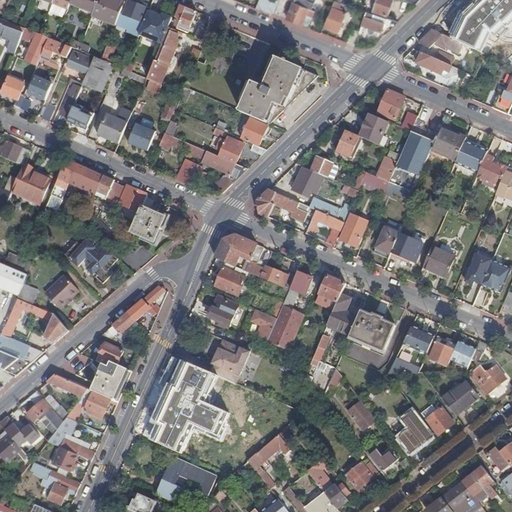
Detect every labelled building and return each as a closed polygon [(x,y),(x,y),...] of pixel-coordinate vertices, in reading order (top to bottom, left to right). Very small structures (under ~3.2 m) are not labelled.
[(56,0),(55,3),(70,9),(72,4),(73,0),(56,0)] [(100,0),(73,0),(72,4),(94,14),(100,0)] [(120,0),(100,0),(94,14),(94,16),(117,26),(127,3),(120,0)] [(142,22),(148,8),(138,4),(139,1),(136,0),(130,0),(125,15),(142,22)] [(273,15),(278,4),(268,0),(260,0),(257,8),(273,15)] [(295,0),(287,18),(303,25),(309,11),(311,12),(315,0),(295,0)] [(389,17),(394,0),(376,0),(373,12),(389,17)] [(511,23),(511,0),(474,0),(460,13),(450,37),(466,45),(484,52),(491,35),(496,38),(511,23)] [(336,1),(335,1),(325,27),(338,33),(343,22),(344,19),(347,13),(338,9),(341,3),(336,1)] [(198,12),(182,6),(178,17),(181,18),(184,19),(180,28),(180,29),(189,33),(198,12)] [(309,11),(303,25),(305,26),(311,12),(309,11)] [(160,17),(149,12),(140,35),(163,44),(170,28),(174,19),(164,15),(162,20),(159,18),(160,17)] [(367,12),(363,25),(383,32),(386,23),(375,19),(377,15),(367,12)] [(25,27),(4,19),(0,28),(0,36),(12,41),(9,50),(16,53),(23,38),(24,35),(27,28),(25,27)] [(201,27),(196,39),(202,41),(207,29),(201,27)] [(40,34),(27,28),(24,35),(28,37),(34,40),(35,36),(37,37),(39,37),(40,34)] [(351,29),(345,42),(355,46),(360,32),(351,29)] [(450,37),(435,30),(425,39),(421,44),(431,49),(438,43),(461,54),(466,45),(450,37)] [(156,61),(149,80),(162,85),(182,39),(179,38),(180,36),(173,33),(164,54),(161,60),(160,62),(156,61)] [(42,34),(40,34),(39,37),(37,37),(34,45),(38,47),(45,49),(47,45),(50,38),(42,34)] [(56,41),(50,38),(47,45),(70,55),(73,48),(71,47),(56,41)] [(74,40),(71,47),(73,48),(79,50),(82,44),(74,40)] [(116,49),(109,46),(103,60),(110,63),(116,49)] [(40,63),(45,49),(38,47),(35,54),(30,51),(26,61),(38,66),(40,63)] [(197,65),(202,53),(197,51),(192,63),(197,65)] [(440,53),(437,60),(448,65),(451,58),(440,53)] [(89,75),(94,63),(73,54),(68,66),(89,75)] [(437,60),(423,54),(418,64),(443,75),(446,70),(450,72),(449,74),(453,76),(462,76),(463,72),(452,67),(448,65),(437,60)] [(110,63),(103,60),(97,58),(94,63),(89,75),(85,85),(91,88),(102,93),(114,65),(110,63)] [(242,112),(275,126),(283,106),(292,110),(296,102),(299,103),(309,79),(312,72),(290,63),(290,61),(287,59),(286,61),(279,58),(270,80),(266,87),(254,82),(242,112)] [(148,79),(125,70),(124,69),(119,83),(142,93),(147,83),(148,79)] [(266,87),(270,80),(258,75),(254,82),(266,87)] [(30,93),(47,101),(54,85),(37,77),(30,93)] [(16,106),(22,109),(27,97),(25,96),(22,95),(26,84),(10,78),(4,93),(18,99),(16,106)] [(61,126),(66,129),(69,122),(76,106),(80,97),(85,85),(73,79),(70,85),(75,87),(60,120),(59,119),(58,122),(59,123),(58,125),(61,126)] [(149,80),(148,79),(147,83),(150,84),(148,89),(159,94),(162,85),(149,80)] [(511,80),(507,92),(502,90),(493,109),(510,116),(511,110),(511,80)] [(184,94),(186,91),(168,83),(166,87),(180,93),(184,94)] [(86,100),(91,88),(85,85),(80,97),(86,100)] [(193,91),(187,88),(186,91),(184,94),(182,99),(182,100),(188,102),(193,91)] [(397,120),(406,99),(390,91),(380,113),(397,120)] [(146,104),(139,101),(133,114),(140,117),(146,104)] [(172,123),(178,105),(168,102),(162,119),(172,123)] [(49,104),(43,118),(48,120),(51,122),(57,107),(49,104)] [(76,106),(69,122),(88,130),(95,114),(76,106)] [(412,133),(419,117),(409,113),(402,128),(412,133)] [(100,135),(120,144),(129,123),(108,114),(100,135)] [(380,146),(390,123),(371,115),(368,123),(367,123),(364,129),(365,130),(361,138),(380,146)] [(255,145),(260,147),(269,127),(252,119),(243,140),(255,145)] [(158,132),(138,124),(130,143),(149,152),(158,132)] [(459,160),(467,142),(468,140),(442,128),(438,139),(434,149),(459,160)] [(224,137),(226,132),(217,129),(215,133),(224,137)] [(352,158),(361,138),(347,131),(338,152),(352,158)] [(175,137),(167,133),(161,147),(169,150),(172,145),(175,137)] [(414,194),(434,149),(438,139),(431,136),(429,140),(412,133),(402,156),(399,163),(391,183),(414,194)] [(182,140),(175,137),(172,145),(178,148),(182,140)] [(221,157),(238,164),(244,149),(236,145),(237,142),(229,138),(227,142),(222,139),(218,149),(223,152),(221,157)] [(9,141),(6,149),(2,156),(24,165),(30,151),(9,141)] [(480,174),(488,156),(490,152),(467,142),(459,160),(457,164),(480,174)] [(224,194),(249,169),(238,164),(221,157),(192,144),(190,149),(189,152),(206,160),(205,163),(229,173),(227,177),(217,186),(224,194)] [(263,156),(268,151),(260,147),(255,145),(252,151),(263,156)] [(399,163),(402,156),(392,152),(389,159),(399,163)] [(501,188),(509,169),(499,164),(498,167),(494,165),(497,160),(488,156),(480,174),(478,178),(485,181),(501,188)] [(313,171),(316,173),(330,179),(335,166),(335,165),(330,163),(328,161),(319,158),(313,171)] [(379,178),(391,183),(399,163),(389,159),(387,158),(379,178)] [(184,183),(195,188),(198,180),(202,182),(203,179),(205,179),(208,174),(203,171),(204,168),(188,160),(178,180),(184,183)] [(37,165),(27,161),(15,188),(44,200),(54,177),(36,168),(37,165)] [(88,168),(75,162),(68,178),(72,181),(71,184),(108,200),(116,181),(108,177),(88,168)] [(335,166),(330,179),(334,181),(340,168),(335,166)] [(313,171),(305,167),(294,190),(303,194),(304,193),(311,196),(313,191),(316,192),(317,189),(315,188),(318,182),(313,180),(316,173),(313,171)] [(499,191),(498,195),(507,199),(507,198),(511,199),(511,169),(509,169),(501,188),(499,191)] [(367,174),(363,172),(355,190),(359,192),(365,180),(367,174)] [(388,190),(391,183),(379,178),(367,174),(365,180),(388,190)] [(499,191),(501,188),(485,181),(483,184),(499,191)] [(415,202),(418,195),(414,194),(391,183),(388,190),(386,195),(393,198),(395,193),(415,202)] [(144,206),(149,194),(141,191),(130,186),(122,204),(141,212),(144,206)] [(359,192),(355,190),(353,189),(350,195),(356,198),(359,192)] [(278,193),(270,190),(265,195),(259,201),(260,214),(270,218),(276,205),(274,204),(278,193)] [(301,203),(278,193),(274,204),(276,205),(293,213),(292,216),(305,223),(310,213),(298,208),(301,203)] [(0,208),(5,211),(12,196),(6,194),(0,206),(0,208)] [(168,217),(144,206),(141,212),(133,233),(156,243),(168,217)] [(334,228),(342,232),(345,223),(317,211),(308,233),(312,235),(318,222),(331,227),(330,229),(332,230),(334,228)] [(358,248),(369,223),(353,215),(341,241),(358,248)] [(393,253),(401,235),(386,228),(375,253),(390,259),(393,253)] [(425,245),(401,235),(393,253),(417,263),(425,245)] [(258,266),(266,249),(253,243),(237,236),(225,241),(217,259),(227,263),(236,268),(242,257),(251,261),(248,268),(246,267),(244,271),(250,273),(255,276),(262,278),(266,269),(258,266)] [(111,251),(102,243),(96,248),(87,240),(82,245),(79,242),(67,255),(80,267),(85,262),(88,259),(93,265),(91,268),(89,270),(95,276),(96,274),(99,277),(97,278),(105,285),(114,276),(110,272),(120,261),(111,251)] [(434,247),(425,268),(447,278),(457,257),(434,247)] [(25,259),(20,271),(27,275),(32,262),(25,259)] [(88,259),(85,262),(91,268),(93,265),(88,259)] [(494,261),(483,286),(495,291),(495,290),(502,292),(511,269),(494,261)] [(0,286),(21,296),(26,285),(30,276),(27,275),(20,271),(0,262),(0,286)] [(236,268),(227,263),(217,287),(230,293),(233,288),(235,289),(233,294),(240,297),(249,277),(250,273),(244,271),(236,268)] [(268,267),(266,269),(262,278),(291,290),(292,289),(293,289),(296,279),(268,267)] [(292,289),(291,290),(286,302),(293,305),(295,300),(304,304),(314,280),(300,274),(293,289),(292,289)] [(65,275),(47,293),(62,308),(81,290),(65,275)] [(336,279),(330,276),(322,295),(339,303),(344,292),(348,284),(336,279)] [(26,285),(21,296),(19,299),(33,305),(40,291),(26,285)] [(150,305),(159,315),(161,309),(157,304),(155,306),(153,303),(166,292),(167,291),(160,286),(145,300),(150,305)] [(339,303),(334,315),(329,326),(343,332),(352,310),(349,309),(354,297),(344,292),(339,303)] [(235,316),(239,306),(219,297),(210,318),(218,322),(217,326),(224,329),(225,328),(229,330),(235,316)] [(33,305),(19,299),(0,342),(0,349),(32,364),(45,353),(11,338),(24,310),(38,316),(41,309),(33,305)] [(129,313),(136,322),(151,309),(149,306),(150,305),(145,300),(129,313)] [(284,308),(286,303),(280,301),(277,308),(283,311),(284,308)] [(322,309),(332,313),(334,306),(325,302),(322,309)] [(292,352),(307,317),(284,308),(283,311),(279,319),(269,342),(292,352)] [(361,314),(351,336),(385,351),(398,324),(385,318),(386,316),(377,312),(376,314),(364,308),(361,314)] [(279,319),(272,316),(257,310),(252,322),(263,327),(258,337),(262,339),(269,342),(279,319)] [(352,310),(343,332),(351,336),(361,314),(352,310)] [(102,336),(123,345),(127,339),(122,334),(136,322),(129,313),(117,323),(102,336)] [(46,337),(53,345),(69,331),(55,315),(46,337)] [(200,330),(187,325),(183,334),(196,339),(200,330)] [(436,337),(413,326),(405,343),(428,354),(436,337)] [(325,335),(314,361),(322,364),(328,351),(326,350),(331,338),(325,335)] [(452,360),(458,347),(438,338),(435,345),(437,345),(430,360),(448,368),(452,360)] [(250,352),(224,340),(214,365),(215,366),(212,373),(237,384),(250,352)] [(112,362),(118,365),(125,351),(107,343),(99,362),(105,364),(110,366),(112,362)] [(488,346),(481,343),(477,351),(473,360),(479,363),(483,355),(484,355),(488,346)] [(466,349),(459,345),(458,347),(452,360),(469,368),(473,360),(477,351),(467,346),(466,349)] [(32,364),(0,349),(0,363),(4,366),(3,369),(18,376),(32,364)] [(421,369),(398,358),(389,376),(419,374),(421,369)] [(182,454),(196,426),(220,437),(230,415),(203,402),(216,376),(181,360),(152,423),(158,425),(151,440),(182,454)] [(112,400),(115,401),(129,370),(118,365),(112,362),(110,366),(105,364),(93,391),(112,400)] [(470,375),(487,396),(508,380),(496,366),(487,373),(481,366),(470,375)] [(343,377),(337,370),(330,385),(337,390),(343,377)] [(49,382),(83,397),(89,390),(57,375),(49,382)] [(455,396),(469,385),(467,383),(454,394),(455,396)] [(443,400),(457,417),(480,399),(469,385),(455,396),(454,394),(452,392),(443,400)] [(103,418),(112,400),(93,391),(89,390),(83,397),(90,400),(86,410),(103,418)] [(57,429),(58,430),(64,421),(52,407),(50,408),(44,401),(45,399),(38,391),(33,395),(40,404),(29,414),(35,421),(39,419),(41,421),(43,419),(45,421),(44,422),(53,433),(57,429)] [(64,421),(68,417),(69,416),(50,395),(45,399),(52,407),(64,421)] [(311,408),(319,401),(309,397),(301,411),(305,413),(308,410),(311,408)] [(415,398),(410,402),(420,415),(425,411),(415,398)] [(361,403),(350,412),(359,424),(370,414),(361,403)] [(284,406),(282,425),(294,427),(296,407),(284,406)] [(442,409),(427,421),(439,436),(455,424),(442,409)] [(0,423),(7,431),(23,450),(26,448),(23,445),(28,441),(32,445),(40,437),(30,425),(22,432),(9,416),(0,423)] [(413,433),(403,442),(413,453),(433,437),(416,416),(406,424),(413,433)] [(79,455),(92,461),(96,454),(89,450),(91,445),(71,436),(78,422),(68,417),(64,421),(58,430),(49,442),(62,448),(79,455)] [(40,437),(43,435),(33,423),(30,425),(40,437)] [(286,430),(280,435),(286,442),(292,437),(286,430)] [(26,461),(30,458),(23,450),(7,431),(0,437),(0,443),(1,444),(0,444),(0,453),(7,462),(18,453),(26,461)] [(286,455),(292,450),(286,442),(280,435),(259,453),(250,461),(250,462),(249,462),(258,473),(261,471),(259,469),(281,449),(286,455)] [(135,437),(117,480),(189,511),(197,511),(218,472),(135,437)] [(511,443),(501,453),(510,466),(511,468),(511,467),(511,443)] [(246,447),(241,458),(250,462),(250,461),(259,453),(246,447)] [(71,473),(79,455),(62,448),(54,465),(71,473)] [(503,471),(510,466),(501,453),(497,448),(490,454),(503,471)] [(378,451),(372,456),(384,472),(397,462),(394,458),(398,455),(394,450),(388,454),(386,453),(382,456),(378,451)] [(415,469),(422,464),(414,456),(412,455),(407,459),(415,469)] [(409,474),(415,469),(407,459),(401,464),(409,474)] [(330,465),(326,460),(314,469),(317,470),(321,475),(325,475),(322,471),(330,465)] [(359,491),(380,475),(371,463),(366,467),(363,463),(347,475),(359,491)] [(68,494),(76,497),(82,484),(39,464),(35,475),(45,479),(42,485),(53,491),(50,500),(62,505),(68,494)] [(495,487),(497,485),(483,468),(473,475),(485,490),(490,486),(492,487),(494,486),(495,487)] [(329,480),(325,475),(321,475),(317,470),(314,469),(310,473),(326,493),(339,510),(349,502),(345,497),(347,495),(341,487),(339,489),(336,486),(335,488),(331,483),(328,483),(328,482),(329,480)] [(463,483),(478,501),(488,494),(485,490),(473,475),(463,483)] [(511,475),(502,483),(511,495),(511,494),(511,475)] [(454,511),(475,511),(482,507),(478,501),(463,483),(444,499),(454,511)] [(223,492),(222,491),(216,497),(220,503),(221,504),(227,497),(225,494),(227,492),(225,489),(223,492)] [(340,511),(339,510),(326,493),(301,511),(340,511)] [(131,499),(127,508),(136,511),(153,511),(157,503),(141,495),(137,502),(131,499)] [(220,503),(216,497),(205,511),(204,511),(212,511),(213,511),(220,503)] [(356,511),(360,511),(364,509),(357,499),(350,504),(356,511)] [(454,511),(444,499),(436,504),(438,507),(432,511),(454,511)] [(25,511),(29,502),(24,500),(18,511),(25,511)] [(289,511),(281,501),(267,511),(289,511)] [(51,511),(29,502),(25,511),(51,511)]
